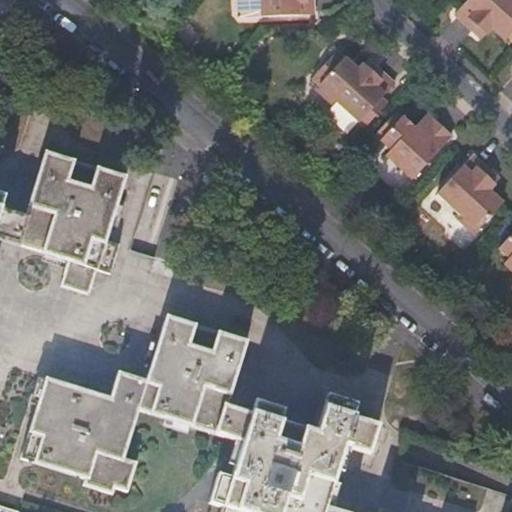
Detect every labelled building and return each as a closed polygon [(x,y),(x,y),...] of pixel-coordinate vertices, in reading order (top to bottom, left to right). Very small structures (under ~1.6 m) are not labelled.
[(231,0),(232,10),(236,14),(260,13),(259,0),(231,0)] [(259,0),(260,13),(312,11),(311,0),(259,0)] [(480,27),(487,33),(493,27),(507,40),(511,34),(511,0),(469,0),(456,15),(475,33),(480,27)] [(482,39),(487,33),(480,27),(475,33),(482,39)] [(332,48),(320,61),(328,69),(316,82),(312,88),(328,103),(333,98),(361,125),(383,101),(378,97),(391,82),(370,63),(366,67),(361,63),(356,69),(332,48)] [(365,58),(361,63),(366,67),(370,63),(365,58)] [(328,69),(320,61),(308,75),(316,82),(328,69)] [(270,91),(259,107),(272,116),(283,100),(270,91)] [(419,126),(429,116),(423,110),(413,121),(419,126)] [(449,134),(429,116),(419,126),(413,121),(410,125),(398,114),(377,136),(388,146),(384,151),(409,176),(449,134)] [(0,236),(68,256),(61,282),(89,291),(97,265),(110,269),(119,240),(106,236),(126,173),(45,148),(25,212),(1,204),(5,191),(0,189),(0,236)] [(484,177),(488,172),(468,153),(433,190),(457,213),(452,219),(469,234),(498,201),(484,188),(489,182),(484,177)] [(494,177),(488,172),(484,177),(489,182),(494,177)] [(511,226),(495,246),(504,256),(501,260),(501,262),(511,272),(511,226)] [(36,404),(20,454),(33,457),(84,473),(82,480),(111,489),(113,482),(126,486),(135,457),(122,453),(137,406),(242,438),(230,474),(219,470),(210,499),(222,502),(219,511),(251,511),(252,511),(400,511),(380,505),(377,511),(356,511),(325,502),(344,441),(370,449),(379,420),(353,412),(357,400),(328,391),(316,429),(281,417),(285,405),(255,396),(250,409),(227,401),(247,337),(166,312),(146,376),(118,367),(110,393),(45,373),(44,377),(36,404)] [(0,511),(17,511),(19,508),(0,502),(0,511)]
